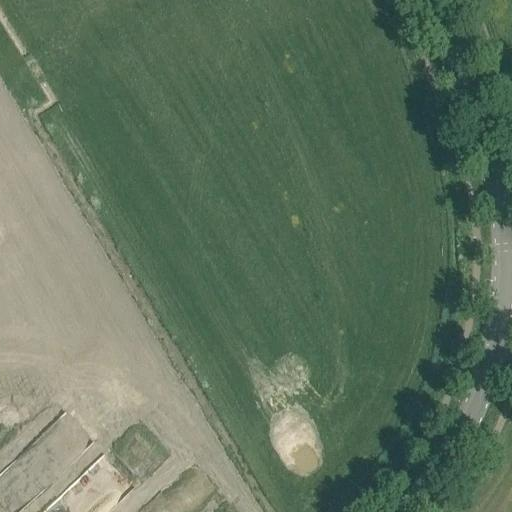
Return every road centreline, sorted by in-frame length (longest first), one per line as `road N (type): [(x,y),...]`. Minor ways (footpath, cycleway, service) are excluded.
road 1 (tertiary): [(503,295),(507,247),(497,184),(431,0)]
road 2 (tertiary): [(405,511),(465,427),(503,295)]
